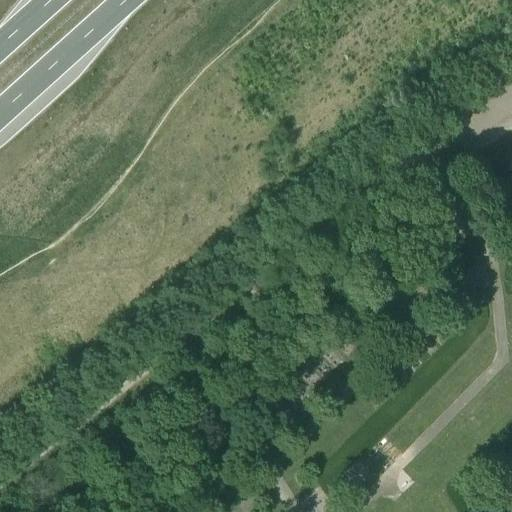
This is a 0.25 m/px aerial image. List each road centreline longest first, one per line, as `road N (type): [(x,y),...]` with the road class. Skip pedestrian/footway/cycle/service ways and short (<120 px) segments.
road 1 (unclassified): [(0,488),(511,92)]
road 2 (trunk): [(0,112),(124,0)]
